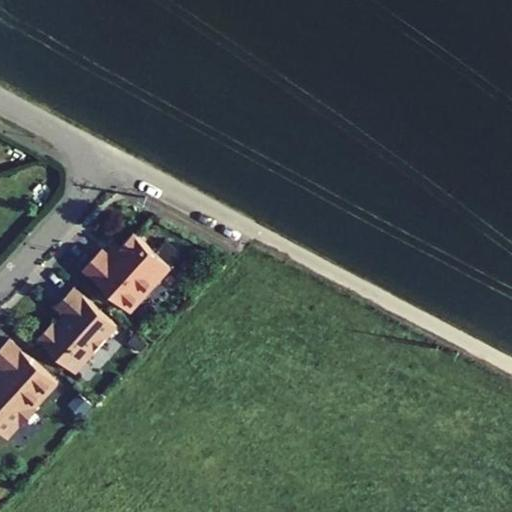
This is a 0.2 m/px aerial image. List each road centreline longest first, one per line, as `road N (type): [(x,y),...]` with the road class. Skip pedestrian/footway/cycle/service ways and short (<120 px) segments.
road 1 (residential): [(103,156),(254,232)]
road 2 (residential): [(0,282),(69,208),(103,156)]
